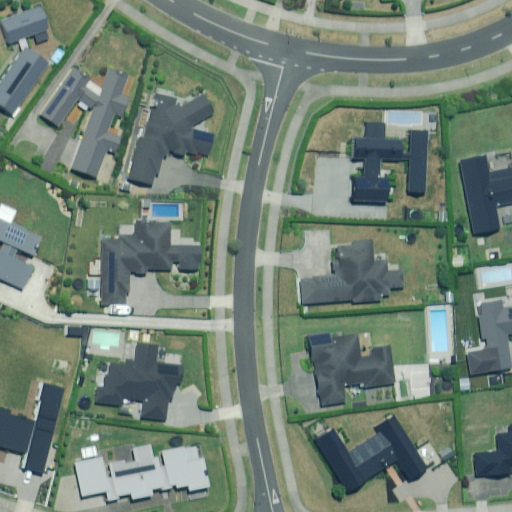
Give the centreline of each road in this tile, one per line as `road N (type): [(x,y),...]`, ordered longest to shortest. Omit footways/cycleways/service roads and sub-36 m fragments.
road 1 (residential): [(274,511),(246,349),(245,277),(253,197),(289,49)]
road 2 (residential): [(511,29),(426,57),(289,49)]
road 3 (residential): [(289,49),(173,0)]
